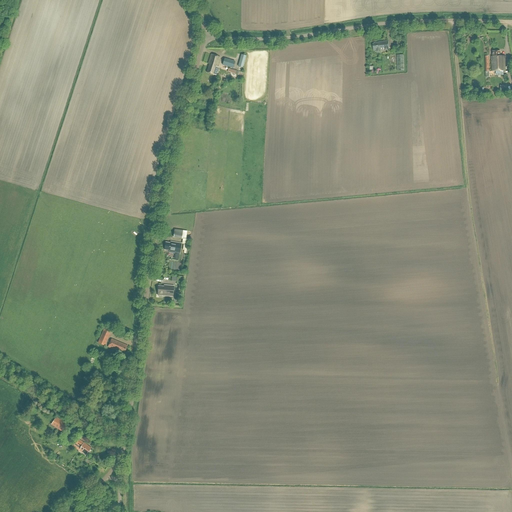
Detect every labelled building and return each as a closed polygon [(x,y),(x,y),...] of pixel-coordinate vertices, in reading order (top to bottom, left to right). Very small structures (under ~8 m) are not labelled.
[(383,50),(390,49),(389,42),(375,43),(375,44),(374,44),(374,51),(377,50),(377,52),(381,52),(380,49),(382,49),(383,50)] [(492,72),(506,72),(505,57),(501,57),(501,52),(492,52),(492,56),(491,57),(492,72)] [(216,70),(220,57),(211,54),(208,64),(209,65),(207,73),(216,76),(218,70),(216,70)] [(233,68),(235,62),(224,59),(222,65),(233,68)] [(173,238),(183,239),(184,231),(175,229),(173,238)] [(180,255),(182,243),(175,242),(175,244),(166,242),(165,249),(171,250),(170,253),(180,255)] [(167,287),(162,287),(161,287),(158,286),(157,295),(165,296),(173,297),(173,292),(174,286),(167,286),(167,287)] [(98,343),(105,346),(111,332),(104,329),(98,343)] [(125,352),(128,346),(112,339),(109,347),(122,353),(123,351),(125,352)] [(56,417),(51,424),(61,431),(66,423),(56,417)] [(66,435),(72,438),(76,432),(70,429),(66,435)] [(86,455),(91,448),(79,439),(75,443),(81,448),(79,450),(86,455)]
